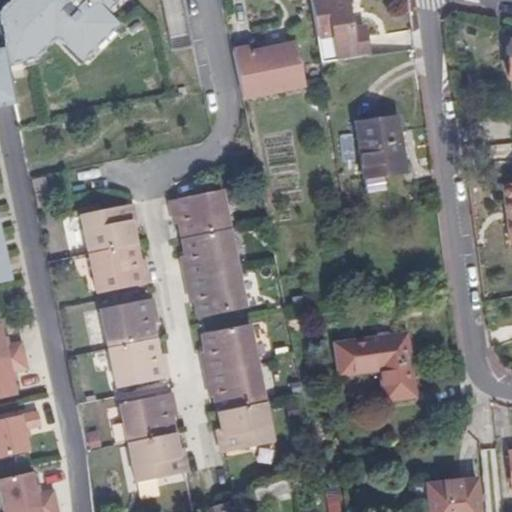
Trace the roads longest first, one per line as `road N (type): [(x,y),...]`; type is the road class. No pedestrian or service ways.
road 1 (residential): [(205,457),(141,170),(235,144),(206,0)]
road 2 (residential): [(424,0),(468,351),(480,379),(511,392)]
